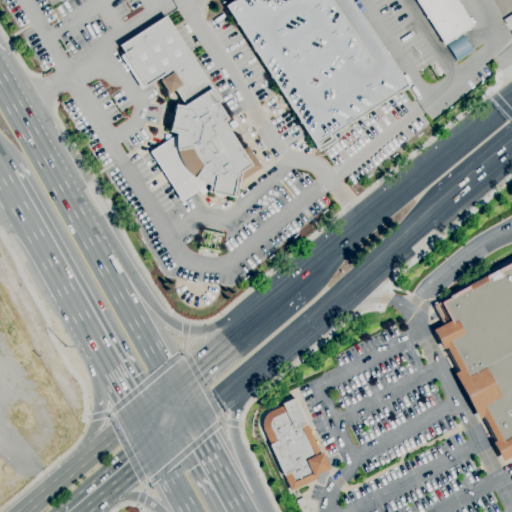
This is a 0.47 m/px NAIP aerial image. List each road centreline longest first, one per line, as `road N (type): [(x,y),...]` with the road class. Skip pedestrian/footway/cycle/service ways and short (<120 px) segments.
road 1 (trunk): [(195,420),(0,75)]
road 2 (secondary): [(195,420),(446,197)]
road 3 (secondary): [(511,102),(348,240)]
road 4 (trunk): [(247,326),(184,331),(99,250)]
road 5 (primary): [(134,420),(22,511)]
road 6 (trunk): [(0,180),(66,298)]
road 7 (trunk): [(92,343),(101,416),(82,464)]
